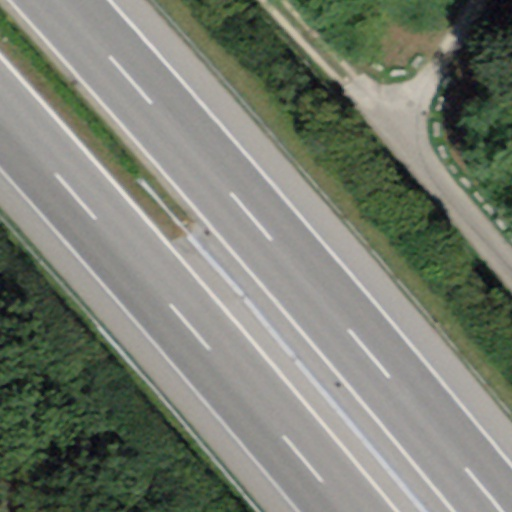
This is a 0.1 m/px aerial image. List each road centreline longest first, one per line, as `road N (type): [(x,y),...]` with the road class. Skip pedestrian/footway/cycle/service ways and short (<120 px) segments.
road 1 (motorway): [(497,511),(59,0)]
road 2 (motorway): [(0,115),(344,511)]
road 3 (track): [(396,103),(511,248)]
road 4 (track): [(306,0),(396,103)]
